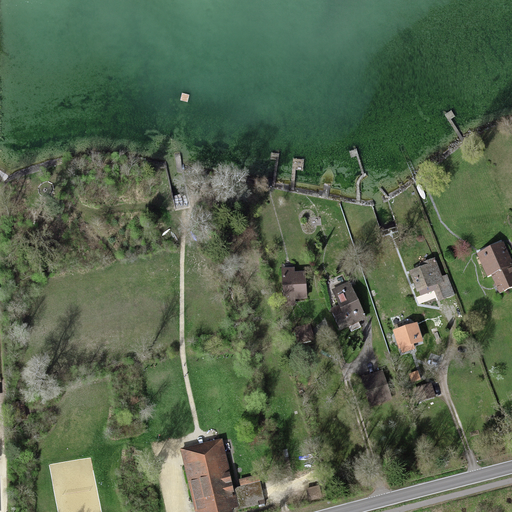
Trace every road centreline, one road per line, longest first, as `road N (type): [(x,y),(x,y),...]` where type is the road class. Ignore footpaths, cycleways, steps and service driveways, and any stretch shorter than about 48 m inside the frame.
road 1 (unknown): [(472,478),(442,382),(451,337),(446,307)]
road 2 (secondary): [(511,468),(344,511)]
road 3 (unknown): [(380,502),(348,379),(370,340)]
